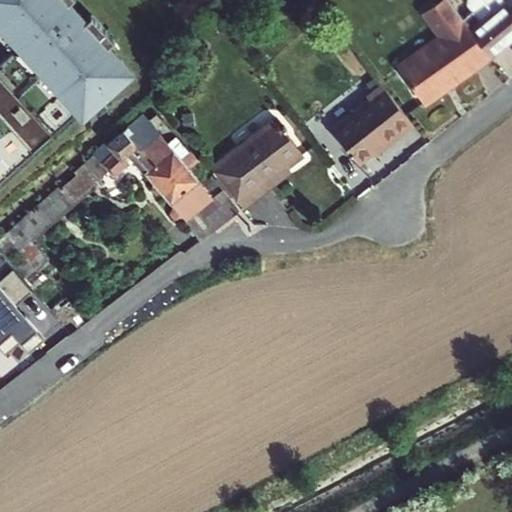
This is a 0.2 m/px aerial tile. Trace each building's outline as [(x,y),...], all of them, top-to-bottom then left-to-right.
[(0,183),(83,112),(87,116),(132,77),(108,49),(100,41),(106,35),(92,18),(86,24),(65,0),(0,0),(0,27),(3,31),(14,43),(19,49),(0,65),(0,183)] [(486,57),(467,29),(446,0),(435,0),(420,11),(437,36),(393,67),(420,104),(486,57)] [(511,35),(511,10),(503,0),(483,0),(486,2),(492,8),(467,29),(489,55),(511,35)] [(511,0),(503,0),(511,10),(511,0)] [(3,31),(0,34),(0,39),(8,49),(14,43),(3,31)] [(106,35),(100,41),(108,49),(114,44),(106,35)] [(361,99),(324,129),(350,162),(379,138),(382,141),(406,122),(375,84),(359,97),(361,99)] [(209,197),(185,168),(189,165),(185,160),(181,163),(145,119),(56,194),(67,207),(86,191),(84,188),(129,149),(144,168),(141,171),(169,206),(167,211),(172,217),(178,216),(181,219),(183,218),(199,239),(233,212),(216,191),(209,197)] [(269,121),(206,172),(236,211),(259,193),(256,187),(280,168),(296,156),(269,121)] [(284,173),(280,168),(256,187),(259,193),(284,173)] [(29,294),(9,271),(0,279),(0,354),(2,357),(17,344),(26,355),(42,342),(22,319),(18,322),(9,311),(13,308),(29,294)]
